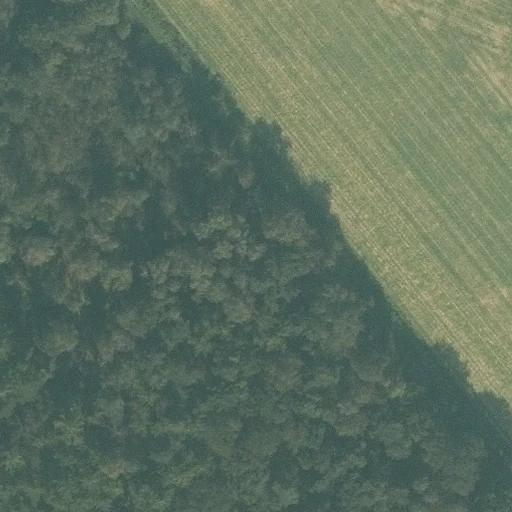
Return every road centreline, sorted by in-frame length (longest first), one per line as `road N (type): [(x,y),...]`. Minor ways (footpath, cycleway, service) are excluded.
road 1 (track): [(511,475),(136,0)]
road 2 (track): [(342,265),(153,511)]
